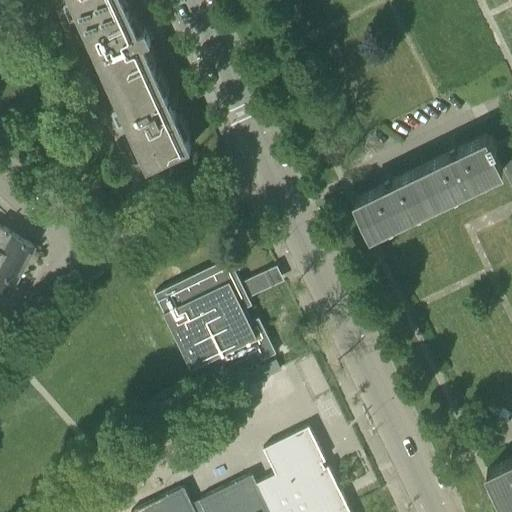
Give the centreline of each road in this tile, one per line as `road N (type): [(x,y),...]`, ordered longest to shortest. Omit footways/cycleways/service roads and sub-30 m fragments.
road 1 (residential): [(439,511),(271,163)]
road 2 (residential): [(85,261),(271,163)]
road 3 (residential): [(271,163),(193,0)]
